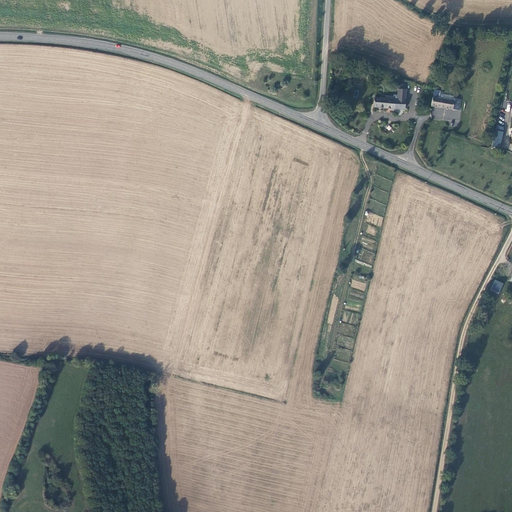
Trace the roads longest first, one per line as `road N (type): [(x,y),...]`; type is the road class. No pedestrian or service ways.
road 1 (secondary): [(0,36),(149,55),(317,125)]
road 2 (track): [(511,235),(466,332),(434,511)]
road 3 (unclassified): [(317,125),(327,0)]
